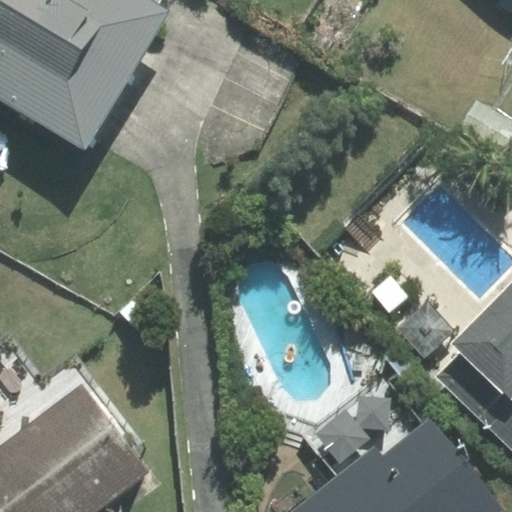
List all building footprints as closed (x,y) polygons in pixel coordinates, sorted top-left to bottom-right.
[(154,36),(101,0),(0,0),(0,113),(69,160),(154,36)] [(511,0),(493,0),(511,10),(511,0)] [(511,128),(471,100),(451,129),(498,161),(511,140),(511,128)] [(511,475),(511,294),(462,342),(429,307),(397,336),(437,379),(429,387),(511,475)] [(116,511),(140,496),(121,468),(140,455),(79,365),(0,418),(0,511),(116,511)] [(473,511),(414,432),(380,387),(307,441),(341,487),(307,511),(473,511)]
